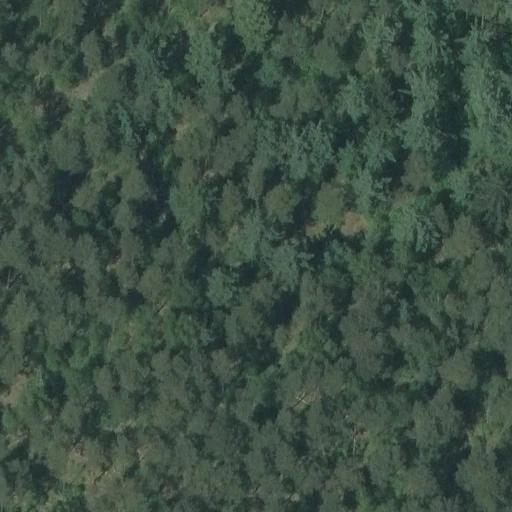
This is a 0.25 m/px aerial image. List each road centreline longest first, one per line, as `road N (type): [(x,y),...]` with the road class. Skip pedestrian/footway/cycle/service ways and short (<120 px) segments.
road 1 (track): [(190,338),(511,239)]
road 2 (track): [(190,338),(116,84)]
road 3 (track): [(0,458),(190,338)]
road 4 (track): [(116,84),(302,0)]
road 5 (track): [(0,152),(116,84)]
